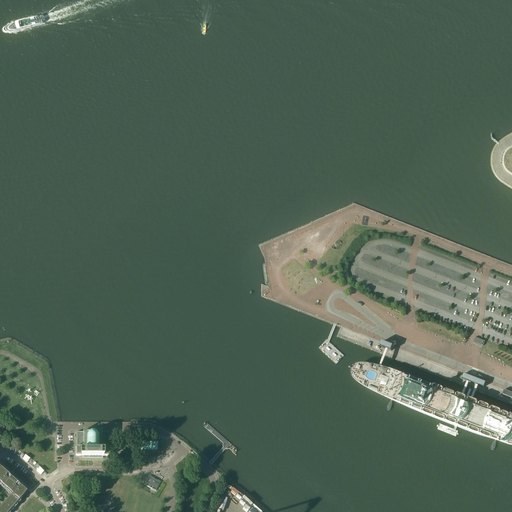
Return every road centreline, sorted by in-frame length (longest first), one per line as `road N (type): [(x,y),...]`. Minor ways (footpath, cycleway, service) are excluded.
road 1 (trunk): [(90,0),(92,511)]
road 2 (trunk): [(101,511),(99,0)]
road 3 (residential): [(182,450),(152,428),(64,427),(63,470)]
road 4 (residential): [(63,470),(150,470),(182,450)]
